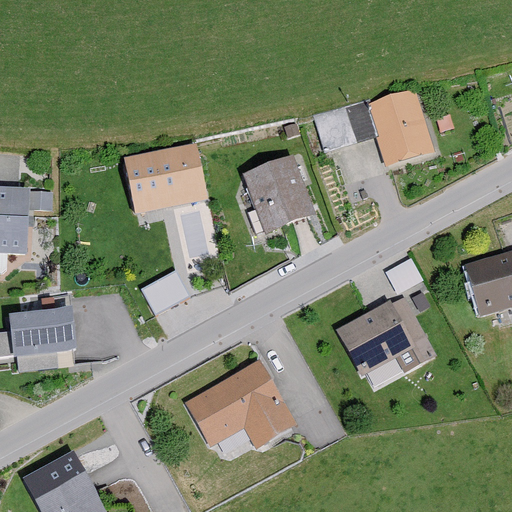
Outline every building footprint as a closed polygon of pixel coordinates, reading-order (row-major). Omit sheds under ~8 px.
[(429,157),(410,94),(368,106),(386,169),(429,157)] [(375,141),(363,103),(312,118),(324,156),(375,141)] [(205,206),(193,149),(121,164),(133,221),(205,206)] [(313,217),(292,160),(242,178),(263,235),(313,217)] [(0,257),(25,258),(27,213),(47,214),(48,195),(0,193),(0,257)] [(511,255),(462,269),(477,323),(511,313),(511,255)] [(396,290),(422,279),(412,257),(386,268),(396,290)] [(183,301),(172,278),(139,295),(151,317),(183,301)] [(388,311),(385,305),(329,337),(357,385),(394,364),(400,375),(432,357),(402,304),(388,311)] [(75,357),(70,312),(64,313),(64,307),(2,313),(7,364),(75,357)] [(296,428),(257,363),(182,408),(208,452),(241,432),(254,453),(296,428)] [(103,511),(74,454),(21,482),(37,511),(103,511)]
